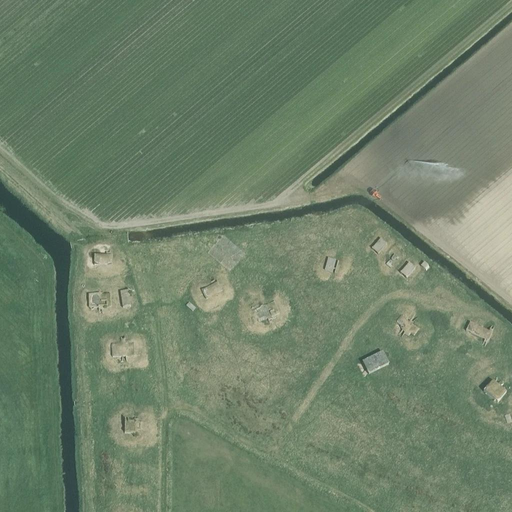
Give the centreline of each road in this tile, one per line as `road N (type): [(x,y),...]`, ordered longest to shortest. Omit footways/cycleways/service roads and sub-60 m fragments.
road 1 (track): [(166,511),(166,422),(179,410),(366,511)]
road 2 (track): [(271,456),(381,304),(415,297),(469,318)]
